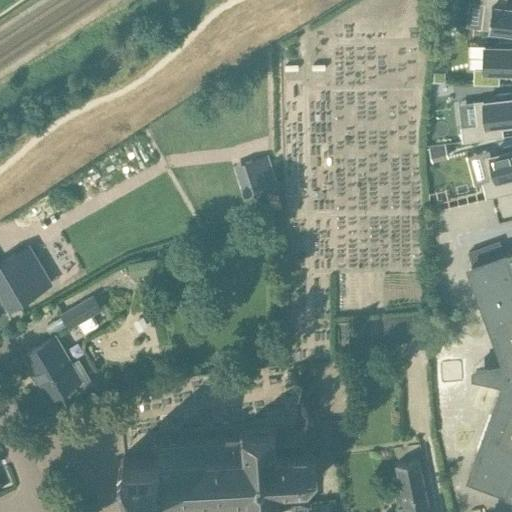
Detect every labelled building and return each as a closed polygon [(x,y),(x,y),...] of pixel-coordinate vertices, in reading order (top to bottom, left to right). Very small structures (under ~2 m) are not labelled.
[(481,0),(481,2),(485,3),(482,27),(511,31),(511,5),(506,5),(506,0),(481,0)] [(474,68),(474,83),(499,83),(500,70),(511,70),(511,41),(498,41),(498,45),(485,44),(484,68),(474,68)] [(477,124),(461,126),(463,140),(503,136),(502,123),(511,121),(511,95),(511,96),(511,93),(497,94),(497,98),(474,100),(477,124)] [(134,140),(87,170),(103,194),(150,164),(134,140)] [(443,143),(429,147),(433,160),(447,156),(443,143)] [(490,178),(482,180),(486,197),(511,191),(511,176),(511,174),(511,144),(502,147),(503,150),(484,155),(490,178)] [(257,159),(242,163),(251,194),(266,189),(257,159)] [(40,201),(27,209),(32,217),(45,209),(40,201)] [(480,248),(469,252),(473,263),(472,263),(472,265),(474,264),(484,292),(479,294),(479,295),(481,295),(491,322),(492,326),(493,330),(492,330),(493,332),(497,330),(508,358),(506,358),(477,365),(477,375),(506,383),(508,383),(497,411),(493,409),(492,411),(493,411),(481,446),(479,446),(479,447),(484,449),(480,459),(478,466),(474,477),(472,476),(471,478),(511,492),(511,248),(503,252),(502,248),(500,243),(499,241),(499,240),(497,241),(492,243),(480,248)] [(0,288),(11,307),(38,291),(31,279),(25,269),(37,262),(27,245),(15,252),(0,261),(0,288)] [(158,256),(130,262),(133,276),(161,270),(158,256)] [(93,295),(62,313),(70,327),(101,309),(93,295)] [(384,338),(422,337),(421,314),(384,315),(384,338)] [(72,362),(56,334),(25,352),(42,381),(38,383),(47,399),(67,387),(70,393),(93,380),(79,357),(72,362)] [(310,444),(308,427),(279,429),(278,427),(245,429),(246,433),(231,434),(231,429),(227,429),(228,433),(214,434),(214,430),(211,430),(211,434),(197,435),(196,431),(193,432),(193,436),(179,437),(179,433),(175,433),(176,437),(158,438),(155,435),(154,437),(156,440),(153,442),(151,445),(152,449),(154,452),(158,454),(155,456),(128,458),(124,454),(120,458),(124,462),(125,470),(129,469),(129,480),(125,480),(126,488),(122,493),(126,497),(131,492),(151,491),(151,493),(156,497),(159,495),(160,508),(157,511),(158,511),(159,511),(162,509),(179,509),(179,511),(183,511),(183,509),(198,508),(197,511),(200,511),(201,508),(214,507),(214,511),(218,511),(218,507),(231,507),(231,511),(235,510),(235,506),(250,505),(250,510),(283,507),(283,506),(313,504),(312,486),(315,487),(316,484),(312,483),(318,473),(322,474),(323,472),(319,470),(319,459),(322,457),(321,455),(317,457),(311,447),(314,445),(312,442),(310,444)] [(429,511),(427,496),(419,458),(396,462),(399,475),(393,476),(399,511),(429,511)]
